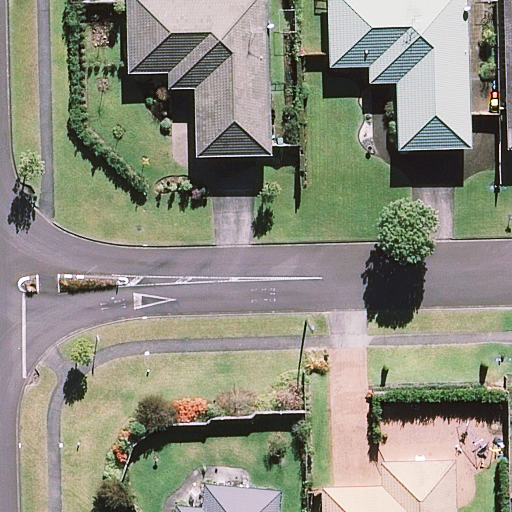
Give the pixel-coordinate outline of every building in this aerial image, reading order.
[(260,0),(126,0),(129,68),(166,67),(166,83),(195,82),(197,152),(265,150),(260,0)] [(327,0),(328,62),(365,61),(365,78),(395,78),(396,145),(466,144),(464,0),(327,0)] [(511,0),(503,0),(506,145),(511,144),(511,0)] [(475,456),(374,453),(373,486),(322,484),(320,511),(453,511),(454,500),(474,501),(475,456)] [(285,511),(286,488),(202,484),(201,508),(174,507),(173,511),(285,511)]
